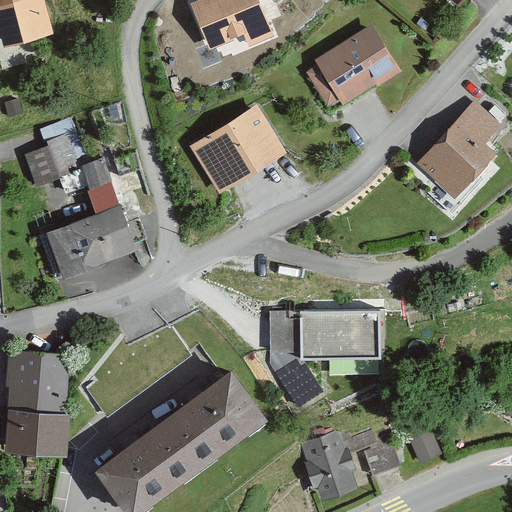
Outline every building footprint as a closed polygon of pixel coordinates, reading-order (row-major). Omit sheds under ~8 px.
[(0,0),(0,30),(6,49),(52,34),(40,0),(39,0),(34,2),(32,0),(0,0)] [(274,41),(258,0),(205,0),(192,5),(210,52),(246,39),(250,50),(274,41)] [(448,0),(460,11),(469,0),(448,0)] [(403,75),(375,28),(315,64),(318,68),(308,74),(331,111),(342,104),(345,109),(403,75)] [(21,115),(18,101),(3,104),(6,119),(21,115)] [(505,129),(477,103),(419,167),(458,203),(500,157),(489,147),(505,129)] [(287,155),(258,108),(192,148),(221,195),(287,155)] [(83,158),(70,119),(38,129),(44,147),(24,154),(38,198),(74,186),(66,164),(83,158)] [(110,183),(101,158),(81,165),(90,190),(110,183)] [(135,252),(120,208),(45,233),(60,277),(135,252)] [(384,364),(383,312),(272,314),(273,356),(303,355),(303,365),(384,364)] [(66,415),(71,356),(8,352),(6,389),(9,389),(8,410),(11,410),(8,455),(69,459),(72,415),(66,415)] [(151,511),(272,423),(234,372),(99,472),(128,511),(151,511)] [(428,427),(407,437),(419,465),(441,455),(428,427)] [(346,449),(340,434),(301,448),(307,464),(305,465),(314,490),(319,488),(324,503),(360,490),(353,472),(357,471),(349,448),(346,449)] [(389,443),(365,453),(375,477),(399,467),(389,443)]
